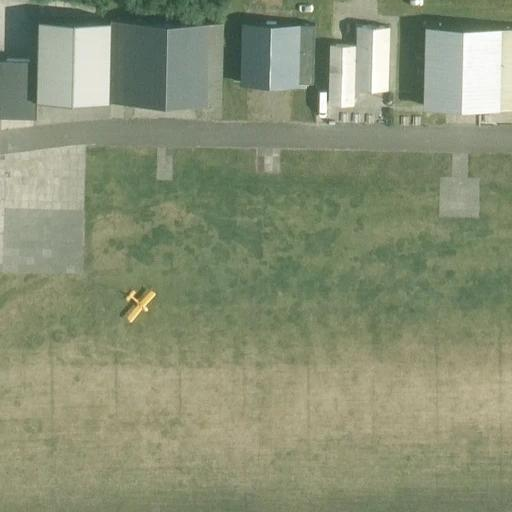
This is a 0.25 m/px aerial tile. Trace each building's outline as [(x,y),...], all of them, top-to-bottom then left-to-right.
[(40,17),(39,17),(38,59),(38,68),(37,98),(109,99),(110,19),(96,18),(40,17)] [(109,101),(124,101),(221,103),(223,21),(111,19),(109,101)] [(298,82),(299,23),(243,22),(241,82),(298,84),(298,82)] [(299,23),(298,82),(314,82),(315,24),(299,23)] [(424,106),(478,107),(480,26),(426,25),(424,106)] [(331,44),(329,103),(353,104),(353,88),(387,89),(389,26),(357,26),(357,44),(331,44)] [(511,26),(480,26),(478,107),(498,108),(499,107),(511,107),(511,26)] [(0,115),(13,115),(36,116),(37,98),(38,68),(38,59),(0,57),(0,115)]
